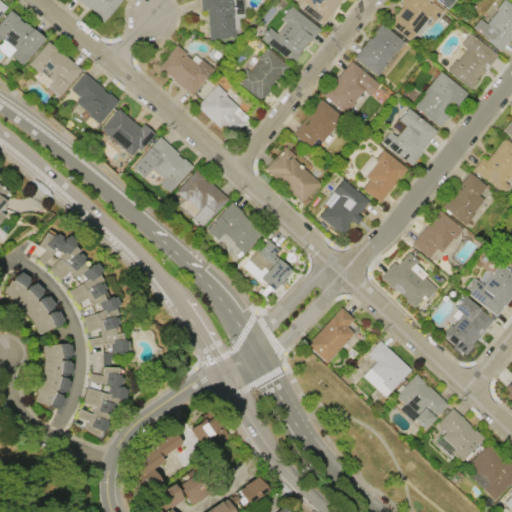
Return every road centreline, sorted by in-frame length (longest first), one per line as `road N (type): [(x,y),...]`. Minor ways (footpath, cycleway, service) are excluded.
road 1 (residential): [(511,434),(236,172),(30,0)]
road 2 (secondary): [(262,363),(222,298),(80,163),(0,101)]
road 3 (secondary): [(0,132),(145,258),(224,374)]
road 4 (residential): [(511,79),(391,231),(339,273)]
road 5 (residential): [(372,0),(236,172)]
road 6 (residential): [(224,374),(128,435),(113,464),(113,511)]
road 7 (secondary): [(379,511),(302,435),(262,363)]
road 8 (residential): [(113,464),(39,438),(21,414),(0,351)]
road 9 (secondary): [(224,374),(270,458),(323,511)]
road 10 (residential): [(339,273),(322,272),(224,374)]
road 11 (residential): [(262,363),(339,289),(339,273)]
